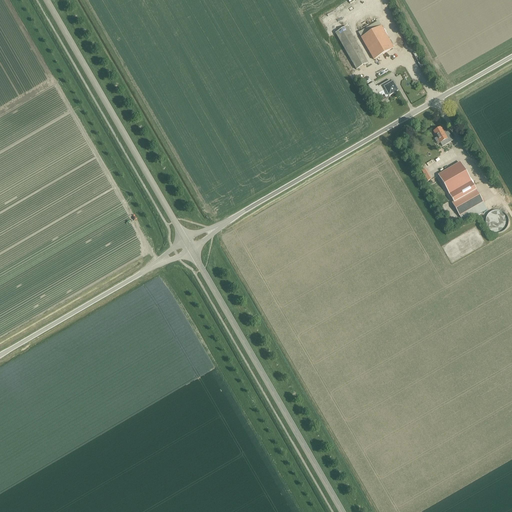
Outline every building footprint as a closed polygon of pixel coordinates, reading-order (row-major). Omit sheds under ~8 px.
[(380,25),(358,35),(369,58),(391,48),(380,25)] [(344,26),(334,32),(353,68),(356,66),(344,43),(351,39),(344,26)] [(389,80),(378,87),(377,86),(376,87),(373,83),(368,86),(375,99),(380,96),(378,94),(385,90),(389,97),(398,92),(394,86),(393,85),(394,84),(393,83),(391,84),(389,80)] [(433,132),(440,143),(447,139),(441,128),(441,127),(433,132)] [(438,175),(450,195),(471,183),(460,163),(438,175)] [(452,203),(463,223),(487,210),(475,190),(452,203)]
